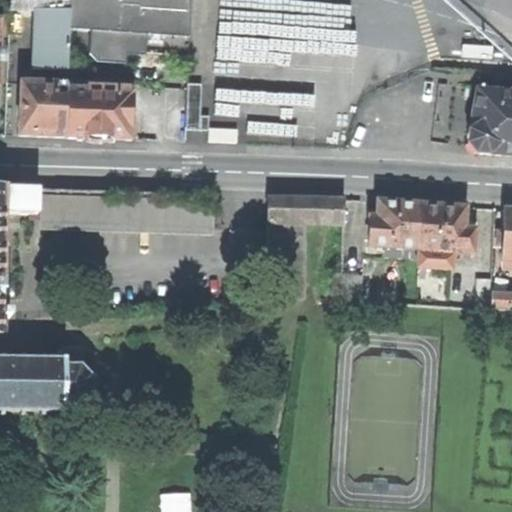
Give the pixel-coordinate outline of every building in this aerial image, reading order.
[(9,0),(9,11),(34,12),(69,13),(69,0),(9,0)] [(145,35),(187,37),(189,0),(69,0),(69,13),(67,30),(89,31),(125,33),(145,35)] [(67,30),(69,13),(34,12),(32,69),(66,71),(67,51),(67,30)] [(123,65),(124,57),(125,33),(89,31),(87,54),(94,62),(123,65)] [(145,35),(125,33),(124,57),(144,58),(145,35)] [(76,51),(67,51),(66,71),(76,71),(76,51)] [(65,91),(85,91),(85,88),(85,80),(66,80),(66,85),(65,91)] [(112,81),(85,80),(85,88),(112,89),(112,81)] [(20,84),(18,137),(64,138),(65,91),(66,85),(20,84)] [(186,85),(185,131),(199,131),(199,117),(201,85),(186,85)] [(85,91),(65,91),(64,138),(129,141),(130,94),(128,94),(128,89),(112,89),(85,88),(85,91)] [(471,149),(475,154),(511,157),(511,93),(476,91),(467,144),(471,149)] [(208,117),(199,117),(199,131),(208,131),(208,117)] [(5,189),(4,214),(36,215),(36,190),(5,189)] [(40,197),(40,224),(254,231),(255,204),(40,197)] [(268,197),(267,223),(300,224),(341,225),(342,200),(268,197)] [(369,219),(368,248),(418,252),(419,207),(377,204),(376,220),(369,219)] [(419,207),(418,252),(452,255),(473,256),(475,232),(464,232),(465,210),(419,207)] [(511,213),(504,213),(502,263),(511,263),(511,213)] [(300,224),(267,223),(265,299),(298,300),(300,224)] [(451,272),(452,255),(418,252),(417,270),(451,272)] [(343,277),(342,301),(359,302),(361,277),(343,277)] [(475,311),(490,312),(491,297),(491,281),(476,281),(475,311)] [(490,312),(508,313),(509,298),(491,297),(490,312)] [(61,348),(60,357),(63,357),(65,359),(65,361),(78,366),(81,364),(81,348),(61,348)]
